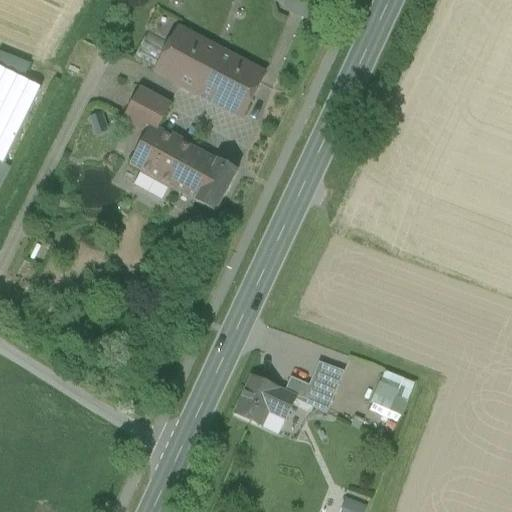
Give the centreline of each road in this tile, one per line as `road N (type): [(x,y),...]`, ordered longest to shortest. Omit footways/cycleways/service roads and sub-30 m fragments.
road 1 (primary): [(179,461),(395,0)]
road 2 (residential): [(0,351),(179,461)]
